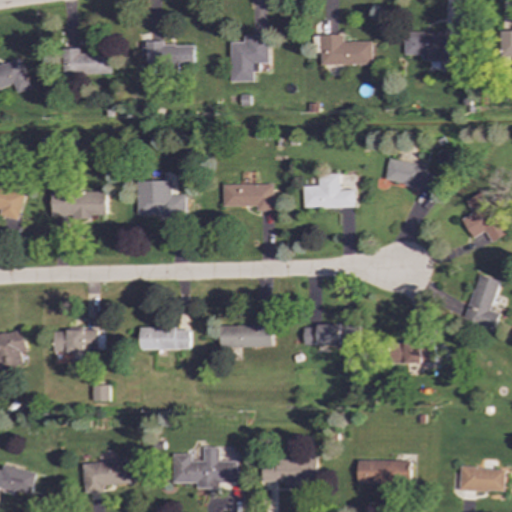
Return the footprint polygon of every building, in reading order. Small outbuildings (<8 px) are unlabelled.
[(511,31),(499,31),(499,61),(511,60),(511,31)] [(444,32),(403,33),(404,55),(421,55),(422,61),(461,60),(460,38),(444,39),(444,32)] [(371,41),(343,42),(343,35),(320,35),(320,65),(372,64),(371,41)] [(230,42),(231,82),(254,81),(254,71),(258,71),(258,63),(268,63),(268,36),(243,37),(243,42),(230,42)] [(163,46),(163,41),(146,41),(147,67),(194,65),(194,45),(163,46)] [(112,74),(111,52),(79,53),(79,49),(62,49),(63,75),(112,74)] [(17,93),(30,89),(19,58),(0,64),(0,88),(13,83),(17,93)] [(385,182),(435,190),(438,174),(424,172),(425,165),(388,159),(385,182)] [(355,207),(355,190),(340,190),(340,174),(318,175),(319,186),(303,187),(304,208),(355,207)] [(137,181),(138,216),(186,215),(186,195),(171,195),(171,181),(137,181)] [(223,207),(257,206),(257,211),(273,211),(273,185),(223,185),(223,207)] [(0,208),(1,209),(0,212),(0,216),(18,220),(24,193),(0,187),(0,208)] [(52,217),(107,216),(106,190),(52,191),(52,217)] [(465,201),(472,213),(462,219),(472,238),(485,231),(491,243),(507,234),(482,192),(465,201)] [(499,281),(477,275),(463,323),(493,332),(498,314),(490,311),(499,281)] [(272,325),(220,326),(221,348),(273,347),(272,325)] [(304,325),(304,347),(359,348),(359,326),(304,325)] [(140,329),(140,350),(190,349),(189,328),(140,329)] [(27,351),(23,330),(0,334),(0,369),(23,365),(21,352),(27,351)] [(54,354),(86,354),(86,349),(97,349),(98,331),(54,330),(54,354)] [(109,386),(93,386),(93,402),(109,401),(109,386)] [(237,461),(219,461),(219,447),(203,447),(203,461),(192,461),(192,454),(172,454),(172,483),(197,483),(197,488),(219,488),(219,483),(237,483),(237,461)] [(263,482),(285,482),(286,486),(305,486),(304,482),(317,482),(317,458),(262,458),(263,482)] [(357,484),(409,485),(410,461),(358,460),(357,484)] [(83,463),(84,493),(104,492),(104,485),(130,484),(129,461),(83,463)] [(0,487),(32,494),(36,472),(3,466),(2,471),(0,470),(0,487)] [(503,492),(504,469),(460,467),(458,490),(503,492)]
